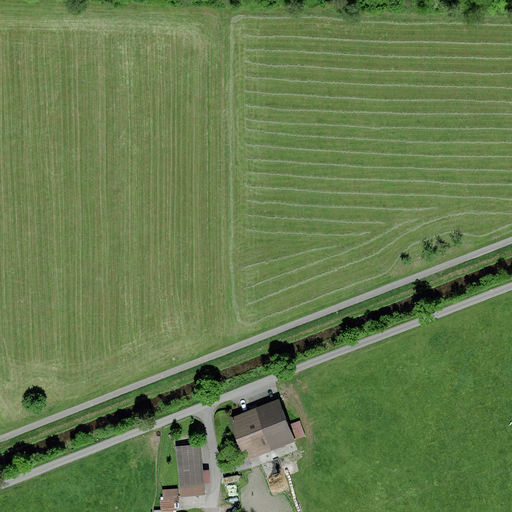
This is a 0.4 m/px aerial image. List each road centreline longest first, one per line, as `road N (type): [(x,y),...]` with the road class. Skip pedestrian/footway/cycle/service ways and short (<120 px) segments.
road 1 (track): [(0,486),(511,286)]
road 2 (residential): [(511,240),(0,438)]
